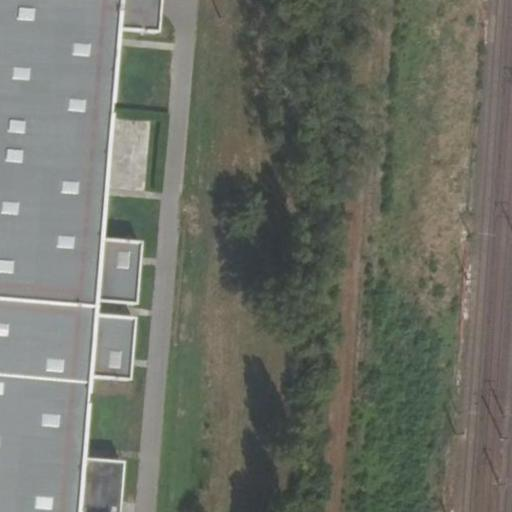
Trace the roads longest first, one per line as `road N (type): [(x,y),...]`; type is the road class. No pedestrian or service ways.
road 1 (unknown): [(156,511),(198,0)]
road 2 (track): [(315,511),(356,0)]
